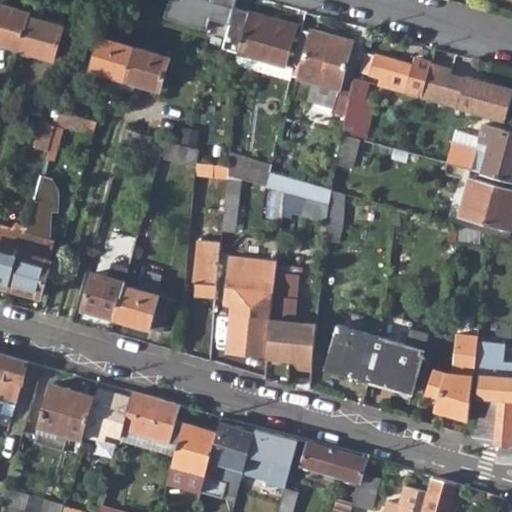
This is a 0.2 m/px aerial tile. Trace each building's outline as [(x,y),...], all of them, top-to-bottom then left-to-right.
[(0,0),(0,41),(21,47),(30,15),(34,0),(0,0)] [(203,40),(222,46),(233,6),(214,0),(203,40)] [(222,46),(284,64),(295,24),(233,6),(222,46)] [(21,47),(55,58),(64,26),(30,15),(21,47)] [(306,98),(332,106),(336,90),(350,40),(311,28),(303,51),(296,49),(291,74),(297,78),(311,82),(306,98)] [(91,68),(126,79),(135,46),(101,36),(91,68)] [(126,79),(159,89),(169,56),(135,46),(126,79)] [(412,66),(366,52),(361,70),(382,76),(380,84),(421,96),(428,72),(430,64),(414,60),(412,66)] [(450,78),(428,72),(421,96),(506,118),(511,94),(511,86),(464,82),(463,87),(448,83),(450,78)] [(342,133),(362,139),(365,123),(361,122),(369,81),(352,76),(349,93),(345,116),(342,133)] [(330,112),(345,116),(349,93),(336,90),(332,106),(330,112)] [(42,167),(51,170),(64,125),(94,134),(98,120),(59,108),(42,167)] [(446,161),(511,179),(511,130),(483,121),(479,136),(474,150),(451,143),(446,161)] [(122,143),(161,154),(165,139),(126,127),(122,143)] [(455,129),(451,143),(474,150),(479,136),(455,129)] [(336,164),(356,169),(362,139),(342,133),(336,164)] [(161,154),(196,162),(197,148),(165,139),(161,154)] [(239,177),(266,185),(269,170),(229,158),(228,165),(228,174),(239,177)] [(195,175),(227,178),(228,174),(228,165),(196,162),(196,164),(195,175)] [(284,191),(330,204),(332,186),(269,170),(266,185),(284,191)] [(239,177),(228,174),(227,178),(225,192),(222,229),(235,230),(239,177)] [(8,286),(39,295),(50,258),(54,238),(49,237),(50,207),(57,207),(58,189),(51,179),(40,176),(24,230),(8,286)] [(458,213),(510,228),(511,220),(511,189),(468,177),(458,213)] [(328,224),(342,226),(346,191),(332,186),(330,204),(328,224)] [(0,283),(8,286),(24,230),(0,223),(0,283)] [(194,291),(213,293),(219,239),(198,237),(193,281),(194,291)] [(266,258),(230,254),(225,302),(233,303),(237,303),(234,328),(231,328),(228,349),(268,353),(273,307),(276,272),(265,271),(266,258)] [(83,307),(115,316),(129,267),(130,261),(123,259),(120,268),(112,265),(108,276),(94,271),(83,307)] [(115,316),(164,331),(173,298),(132,286),(137,270),(129,267),(115,316)] [(266,375),(290,382),(294,335),(287,334),(289,308),(273,307),(268,353),(266,375)] [(325,367),(369,380),(381,336),(356,329),(359,320),(347,316),(344,326),(338,324),(325,367)] [(434,409),(469,418),(474,374),(474,372),(478,341),(478,335),(458,333),(454,373),(434,368),(425,394),(438,397),(434,409)] [(369,380),(412,393),(425,348),(418,346),(420,338),(409,335),(407,343),(381,336),(369,380)] [(505,343),(478,341),(474,372),(482,373),(474,435),(495,441),(495,443),(508,444),(511,441),(511,361),(503,361),(505,343)] [(0,410),(12,414),(15,403),(28,360),(0,351),(0,410)] [(86,433),(97,395),(52,383),(39,426),(84,438),(86,433)] [(97,395),(86,433),(104,439),(106,432),(121,436),(123,427),(131,396),(99,387),(97,395)] [(123,427),(178,443),(185,421),(175,418),(180,403),(132,389),(131,396),(123,427)] [(0,424),(8,427),(12,414),(0,410),(0,424)] [(172,464),(205,474),(218,429),(185,421),(178,443),(172,464)] [(236,495),(244,467),(232,464),(242,427),(222,421),(203,486),(236,495)] [(254,430),(242,427),(232,464),(244,467),(254,430)] [(267,481),(285,486),(298,438),(258,427),(247,463),(270,470),(267,481)] [(302,465),(360,482),(362,474),(367,457),(310,441),(302,465)] [(354,503),(354,505),(372,509),(380,478),(362,474),(360,482),(354,503)] [(448,511),(457,483),(433,476),(428,490),(421,511),(448,511)] [(386,511),(421,511),(428,490),(406,483),(400,503),(390,501),(386,511)] [(351,511),(354,505),(354,503),(339,499),(335,511),(351,511)]
